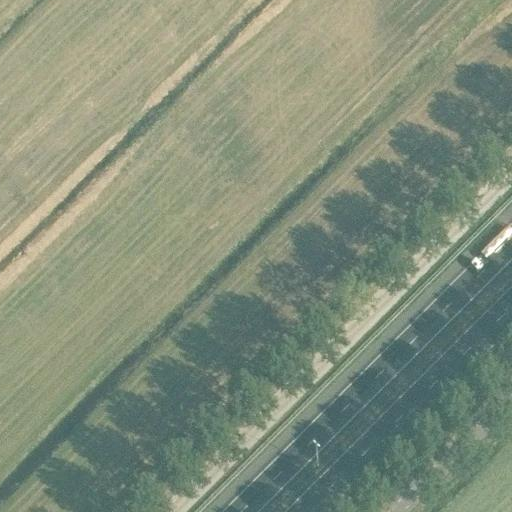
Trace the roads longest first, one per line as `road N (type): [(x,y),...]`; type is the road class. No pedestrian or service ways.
road 1 (unclassified): [(172,511),(511,175)]
road 2 (motorway): [(511,246),(241,511)]
road 3 (motorway): [(317,511),(511,318)]
road 4 (unclassified): [(396,511),(511,396)]
